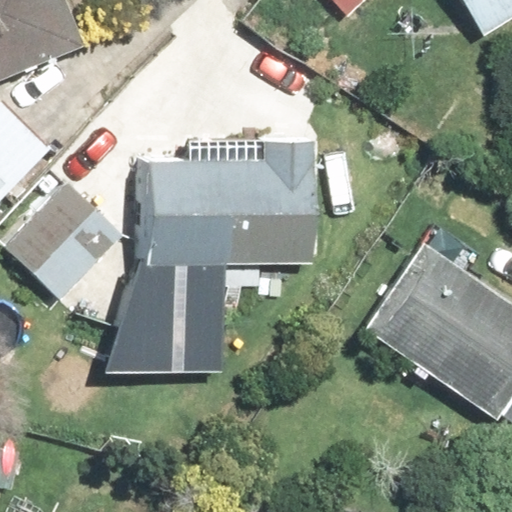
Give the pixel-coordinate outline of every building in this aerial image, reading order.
[(0,0),(0,76),(85,42),(67,0),(0,0)] [(319,0),(339,21),(363,0),(319,0)] [(511,0),(464,0),(485,32),(511,14),(511,0)] [(0,198),(48,148),(0,103),(0,198)] [(145,152),(145,255),(91,362),(236,361),(235,262),(318,262),(318,126),(260,126),(260,152),(145,152)] [(122,239),(61,180),(0,242),(0,258),(53,310),(122,239)] [(511,291),(432,234),(366,323),(495,417),(511,393),(511,291)]
